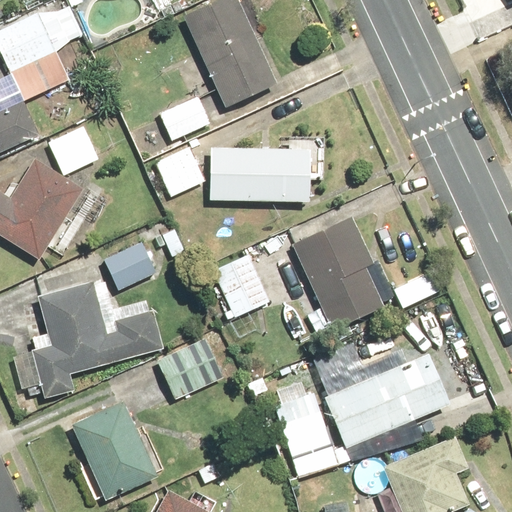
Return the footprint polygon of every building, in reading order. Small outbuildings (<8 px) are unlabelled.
[(243,0),(226,0),(187,17),(227,110),(281,86),(243,0)] [(0,79),(0,144),(40,127),(26,94),(0,105),(0,81),(1,81),(0,79)] [(210,123),(197,97),(159,116),(172,142),(210,123)] [(98,158),(82,126),(48,143),(64,175),(98,158)] [(318,147),(214,145),(213,198),(317,200),(318,147)] [(202,181),(187,149),(154,165),(169,197),(202,181)] [(0,189),(0,233),(39,257),(80,188),(34,160),(12,197),(0,189)] [(360,214),(297,241),(333,321),(389,296),(369,252),(376,249),(360,214)] [(174,225),(157,234),(172,261),(189,252),(174,225)] [(145,242),(105,262),(120,292),(160,273),(145,242)] [(247,256),(214,272),(235,316),(268,300),(247,256)] [(100,287),(45,299),(55,347),(39,350),(47,390),(72,385),(69,372),(166,351),(158,313),(121,321),(123,329),(110,331),(100,287)] [(204,340),(157,363),(174,400),(222,377),(204,340)] [(327,395),(348,449),(453,408),(432,354),(327,395)] [(160,479),(125,402),(71,426),(106,504),(160,479)] [(326,425),(285,439),(298,478),(339,464),(326,425)] [(459,438),(385,467),(403,511),(461,511),(471,508),(458,475),(472,469),(459,438)] [(205,511),(169,493),(158,511),(205,511)]
